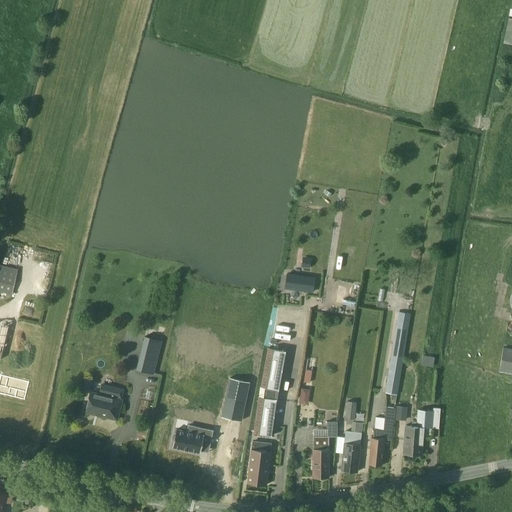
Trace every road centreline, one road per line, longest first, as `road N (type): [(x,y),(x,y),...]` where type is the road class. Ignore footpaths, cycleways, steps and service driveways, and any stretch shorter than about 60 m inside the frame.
road 1 (unclassified): [(511,465),(265,511)]
road 2 (unclassified): [(220,511),(0,465)]
